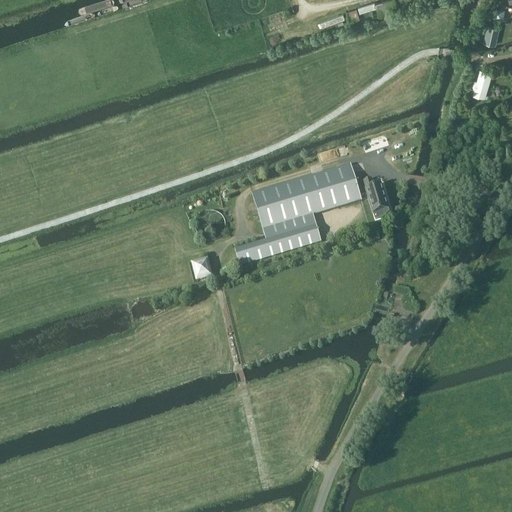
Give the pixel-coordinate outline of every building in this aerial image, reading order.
[(413,5),(413,4),(428,0),(389,0),(375,4),(379,17),(399,11),(398,9),(413,5)] [(351,22),(363,18),(361,13),(358,14),(356,9),(348,12),(351,22)] [(487,24),(483,41),(495,44),(499,27),(487,24)] [(479,70),(473,93),(484,96),(491,73),(479,70)] [(263,231),(362,202),(351,165),(252,195),(263,231)] [(366,191),(368,199),(373,215),(374,214),(376,221),(383,219),(381,212),(389,210),(382,186),(374,188),(372,181),(364,183),(366,191)] [(221,221),(221,218),(220,216),(219,213),(217,211),(215,210),(213,209),(211,208),(208,208),(205,208),(203,209),(201,210),(199,212),(197,214),(196,217),(196,219),(196,222),(197,224),(198,227),(199,229),(201,231),(204,232),(206,233),(209,233),(211,232),(214,231),(216,230),(218,228),(220,226),(220,224),(221,221)] [(240,267),(321,243),(316,227),(235,251),(238,259),(240,267)]
